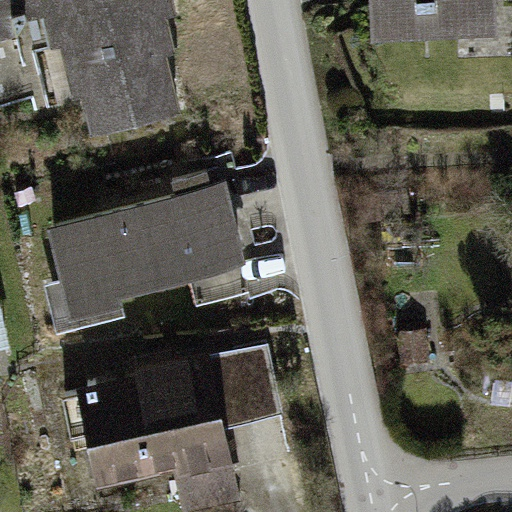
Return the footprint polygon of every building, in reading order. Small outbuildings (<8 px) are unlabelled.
[(0,0),(0,37),(78,18),(104,129),(199,106),(173,0),(0,0)] [(508,0),(370,0),(372,36),(510,28),(508,0)] [(241,174),(71,218),(93,306),(263,262),(241,174)] [(0,313),(0,360),(9,359),(0,313)] [(227,335),(88,365),(114,485),(189,469),(198,511),(263,497),(227,335)]
